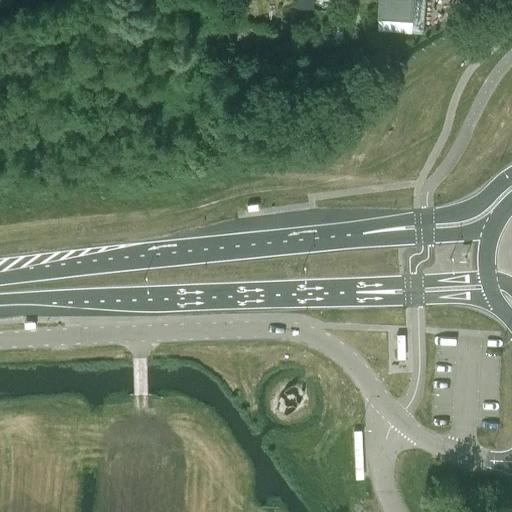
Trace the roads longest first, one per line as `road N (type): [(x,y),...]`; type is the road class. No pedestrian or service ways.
road 1 (unclassified): [(0,341),(302,331),(343,354),(396,416)]
road 2 (primary): [(355,235),(0,278)]
road 3 (primary): [(0,300),(352,291)]
road 4 (primary): [(511,175),(463,211),(355,235)]
road 5 (primary): [(352,291),(397,300),(494,298)]
road 6 (primary): [(490,225),(355,235)]
road 7 (primary): [(352,291),(486,280)]
road 8 (unclassified): [(396,416),(460,456),(511,463)]
